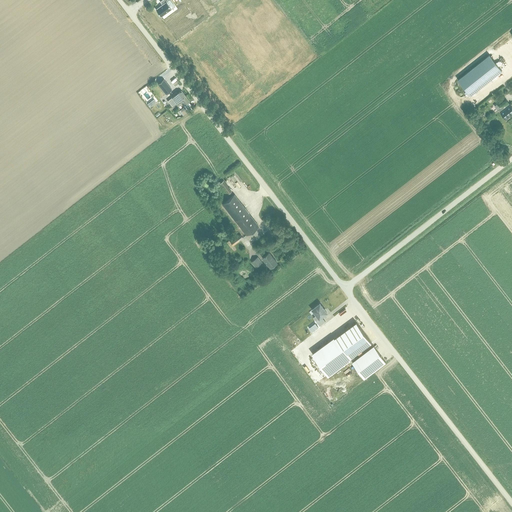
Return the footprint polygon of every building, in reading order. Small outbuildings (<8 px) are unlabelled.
[(162,4),(156,9),(161,16),(171,9),(166,2),(168,1),(167,0),(162,0),(160,1),(162,4)] [(458,80),(471,96),(502,71),(489,55),(458,80)] [(164,79),(158,84),(166,94),(172,89),(164,79)] [(171,98),(167,101),(172,106),(174,105),(176,104),(176,103),(179,101),(185,96),(181,90),(177,93),(176,92),(174,93),(175,95),(172,98),(171,98)] [(185,96),(179,101),(182,104),(184,106),(190,102),(185,96)] [(495,106),(498,110),(499,110),(501,112),(506,119),(511,113),(511,107),(510,105),(508,102),(505,99),(499,104),(498,103),(495,106)] [(233,174),(225,179),(229,185),(231,184),(230,182),(236,178),(233,174)] [(220,183),(228,194),(232,191),(224,180),(220,183)] [(258,226),(234,195),(222,204),(246,235),(258,226)] [(230,242),(233,245),(243,238),(240,234),(230,242)] [(263,258),(270,268),(277,263),(270,253),(263,258)] [(258,257),(251,262),(256,268),(262,263),(258,257)] [(323,307),(320,304),(312,309),(319,318),(316,321),(320,326),(325,321),(322,317),(327,313),(324,309),(323,308),(323,307)] [(372,343),(357,322),(335,338),(333,339),(313,354),(328,375),(350,359),(372,343)] [(386,362),(374,346),(352,362),(364,378),(386,362)]
